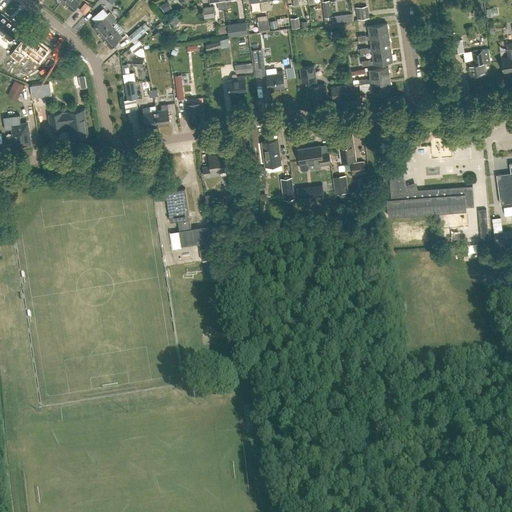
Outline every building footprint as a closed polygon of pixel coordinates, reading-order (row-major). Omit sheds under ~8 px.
[(63,0),(62,2),(73,10),(81,0),(63,0)] [(219,9),(224,8),(223,0),(210,0),(212,0),(219,0),(220,1),(218,1),(219,9)] [(267,16),(266,10),(265,0),(250,0),(250,2),(260,1),(262,10),(263,16),(267,16)] [(325,18),(332,17),(330,1),(323,2),(325,18)] [(86,2),(83,6),(88,11),(91,7),(86,2)] [(167,2),(161,5),(164,11),(170,8),(167,2)] [(205,18),(216,16),(214,6),(203,7),(205,18)] [(358,19),(369,18),(367,6),(356,7),(358,19)] [(93,26),(102,37),(119,22),(110,12),(108,14),(103,8),(92,18),(97,23),(93,26)] [(20,28),(1,12),(0,14),(0,31),(10,40),(20,28)] [(175,25),(179,20),(175,16),(170,20),(175,25)] [(299,17),(291,18),(292,28),(300,27),(299,17)] [(229,36),(249,34),(247,21),(227,24),(229,36)] [(119,22),(102,37),(111,47),(122,37),(120,35),(126,30),(119,22)] [(350,25),(346,26),(347,32),(357,31),(355,23),(350,24),(350,25)] [(370,39),(389,36),(387,23),(368,26),(369,36),(366,36),(366,35),(358,36),(359,41),(370,39)] [(219,35),(228,34),(227,24),(218,26),(219,35)] [(134,42),(147,31),(146,29),(142,25),(129,36),(134,42)] [(361,53),(372,51),(391,48),(389,36),(370,39),(371,48),(368,48),(368,47),(360,48),(361,53)] [(10,54),(19,62),(24,55),(26,57),(29,56),(31,55),(39,61),(48,50),(31,37),(26,44),(21,40),(10,54)] [(451,53),(464,51),(462,39),(449,41),(451,53)] [(130,47),(134,52),(143,45),(139,40),(130,47)] [(208,50),(222,46),(221,40),(206,45),(208,50)] [(511,42),(506,44),(508,57),(501,58),(503,72),(511,70),(511,42)] [(202,43),(191,47),(193,54),(204,51),(202,43)] [(174,54),(180,56),(182,47),(175,46),(174,54)] [(391,48),(372,51),(373,60),(370,61),(369,60),(362,61),(362,65),(374,64),(393,61),(391,48)] [(253,50),(255,67),(263,66),(260,49),(253,50)] [(467,61),(470,77),(486,74),(485,62),(491,61),(489,49),(471,51),(471,52),(464,54),(465,62),(467,61)] [(235,64),(236,72),(253,70),(252,62),(235,64)] [(315,85),(314,80),(316,80),(314,66),(300,68),(302,82),(306,82),(307,89),(310,89),(312,102),(322,101),(322,99),(327,98),(325,84),(315,85)] [(371,82),(390,80),(388,67),(369,70),(371,79),(367,80),(367,78),(359,80),(360,84),(371,82)] [(268,89),(285,87),(283,70),(277,71),(277,73),(266,75),(268,89)] [(127,99),(138,98),(134,73),(124,74),(127,99)] [(229,94),(246,92),(244,76),(238,77),(238,79),(228,80),(229,94)] [(177,99),(183,99),(181,77),(175,78),(177,99)] [(11,87),(21,92),(25,85),(15,80),(11,87)] [(390,80),(371,82),(372,92),(369,92),(369,91),(361,92),(362,97),(373,95),(392,92),(390,80)] [(333,99),(353,96),(351,84),(332,87),(333,99)] [(189,121),(205,118),(203,101),(200,101),(201,103),(186,105),(189,121)] [(156,110),(158,125),(171,124),(168,104),(161,105),(162,110),(156,110)] [(158,125),(156,110),(151,111),(150,107),(143,108),(146,127),(158,125)] [(88,136),(84,109),(68,112),(62,113),(62,112),(49,114),(51,126),(64,124),(63,122),(70,121),(72,138),(88,136)] [(30,144),(27,123),(12,125),(15,146),(30,144)] [(342,161),(356,159),(352,135),(338,137),(342,161)] [(265,166),(281,164),(278,139),(262,141),(265,166)] [(322,153),(320,145),(298,149),(301,168),(303,170),(307,169),(309,167),(308,162),(320,161),(321,165),(330,164),(328,152),(322,153)] [(232,169),(230,154),(217,156),(216,154),(209,155),(210,166),(203,167),(205,178),(220,176),(220,171),(232,169)] [(353,173),(366,171),(364,160),(351,162),(353,173)] [(511,161),(509,162),(510,171),(496,173),(500,203),(511,201),(511,161)] [(466,206),(474,205),(472,185),(425,189),(417,190),(416,185),(414,181),(406,184),(402,172),(389,177),(390,197),(386,197),(387,215),(441,211),(466,209),(466,206)] [(349,192),(347,175),(334,177),(336,194),(349,192)] [(292,177),(282,178),(285,198),(295,197),(292,177)] [(322,185),(314,186),(315,196),(323,195),(322,185)] [(306,187),(297,188),(298,198),(307,197),(306,187)] [(185,188),(166,191),(170,222),(180,220),(182,230),(179,230),(181,246),(199,243),(202,260),(215,258),(210,226),(209,226),(191,229),(190,219),(185,188)] [(207,207),(217,205),(215,193),(205,195),(207,207)] [(478,209),(480,230),(488,229),(486,209),(478,209)] [(489,243),(488,229),(480,230),(481,243),(489,243)]
